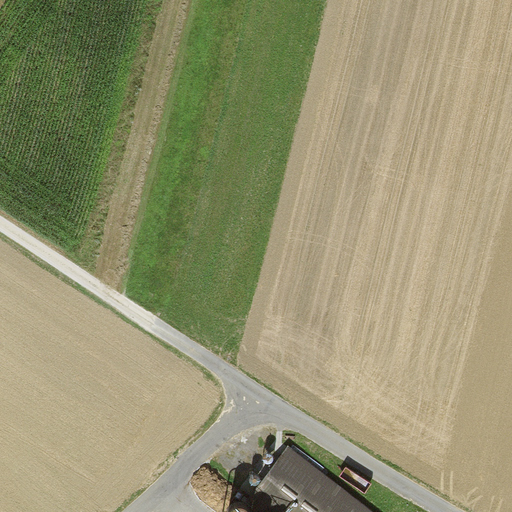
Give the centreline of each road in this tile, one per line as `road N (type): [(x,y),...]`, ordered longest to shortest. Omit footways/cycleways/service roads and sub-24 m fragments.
road 1 (track): [(0,228),(438,511)]
road 2 (track): [(255,395),(140,511)]
